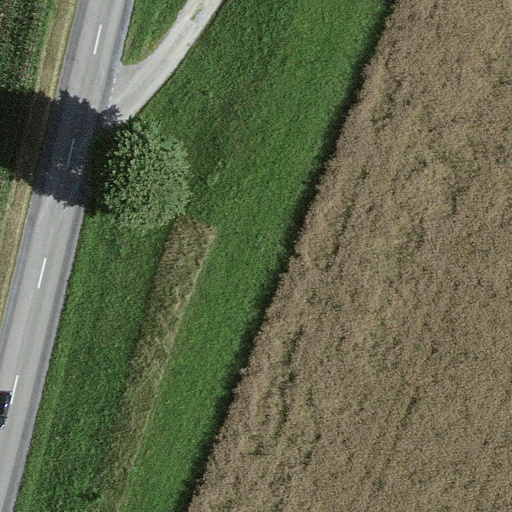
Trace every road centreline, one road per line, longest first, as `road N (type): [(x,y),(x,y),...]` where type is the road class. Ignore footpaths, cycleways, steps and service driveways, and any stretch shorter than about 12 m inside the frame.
road 1 (tertiary): [(99,0),(0,425)]
road 2 (track): [(197,0),(142,69),(79,83)]
